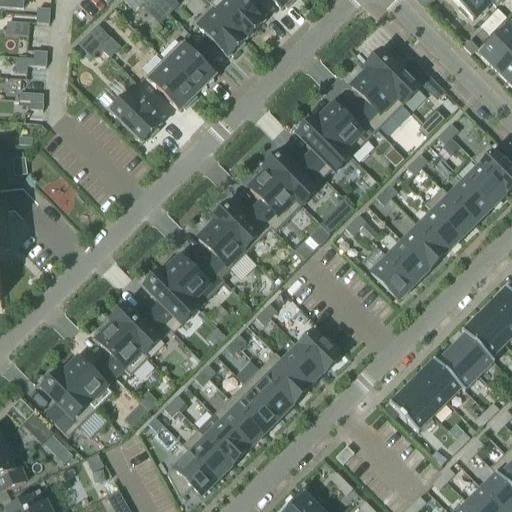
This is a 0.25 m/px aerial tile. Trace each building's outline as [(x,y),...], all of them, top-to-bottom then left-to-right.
[(0,0),(0,9),(23,11),(23,0),(0,0)] [(140,0),(150,10),(156,4),(160,0),(140,0)] [(169,17),(179,7),(171,0),(160,0),(156,4),(169,17)] [(203,0),(211,8),(246,42),(263,25),(238,0),(203,0)] [(270,0),(283,12),(286,9),(287,10),(297,0),(270,0)] [(449,0),(460,11),(458,13),(466,20),(468,18),(473,23),(474,22),(474,21),(490,5),(491,5),(486,0),(449,0)] [(486,0),(491,5),(490,5),(496,10),(505,0),(486,0)] [(159,26),(169,17),(156,4),(150,10),(146,14),(159,26)] [(211,8),(194,26),(228,60),(232,57),(233,58),(245,47),(243,45),(246,42),(211,8)] [(49,19),(50,11),(38,10),(37,18),(49,19)] [(37,26),(48,27),(49,19),(37,18),(37,26)] [(17,25),(16,38),(26,39),(27,26),(17,25)] [(98,28),(88,37),(101,50),(110,40),(98,28)] [(511,31),(508,28),(479,57),(493,71),(511,52),(511,31)] [(101,50),(88,37),(78,47),(91,60),(101,50)] [(470,43),(463,49),(471,57),(478,50),(470,43)] [(198,96),(215,79),(181,44),(163,61),(198,96)] [(511,52),(493,71),(507,85),(511,79),(511,52)] [(46,62),(47,54),(35,53),(34,61),(46,62)] [(382,53),(366,69),(404,107),(420,91),(417,89),(420,86),(409,75),(406,78),(382,53)] [(34,61),(34,69),(45,70),(46,62),(34,61)] [(163,61),(145,79),(180,114),(183,111),(185,113),(197,101),(195,99),(198,96),(163,61)] [(369,73),(351,90),(362,101),(354,110),(377,134),(404,107),(366,69),(365,70),(369,73)] [(145,143),(146,145),(159,133),(157,131),(160,128),(152,121),(154,119),(143,108),(141,109),(125,93),(107,112),(142,146),(145,143)] [(20,103),(31,104),(43,105),(44,97),(20,95),(20,103)] [(42,113),(43,105),(31,104),(31,112),(42,113)] [(314,121),(313,122),(351,160),(377,134),(354,110),(345,118),(334,107),(317,124),(314,121)] [(419,130),(428,139),(445,122),(436,113),(419,130)] [(313,122),(297,138),(311,152),(303,160),(323,181),(332,172),(335,176),(351,160),(313,122)] [(451,127),(443,134),(451,141),(458,134),(451,127)] [(443,134),(437,140),(444,148),(451,141),(443,134)] [(23,148),(31,148),(32,140),(20,140),(19,148),(23,148)] [(406,142),(400,148),(409,157),(415,151),(406,142)] [(511,170),(488,146),(472,161),(506,196),(511,189),(511,170)] [(280,155),(264,171),(302,209),(318,193),(311,186),(319,178),(323,181),(303,160),(294,169),(280,155)] [(420,157),(414,163),(421,171),(428,165),(420,157)] [(24,161),(12,163),(14,175),(15,179),(26,178),(26,174),(24,161)] [(478,169),(464,183),(490,211),(505,197),(506,196),(472,161),(471,162),(478,169)] [(414,163),(406,170),(414,178),(421,171),(414,163)] [(266,175),(249,192),(260,203),(251,211),(275,235),(302,209),(264,171),(263,172),(266,175)] [(464,183),(448,199),(475,226),(490,211),(464,183)] [(389,188),(382,195),(389,203),(397,196),(389,188)] [(442,192),(426,207),(460,241),(475,226),(448,199),(442,192)] [(382,195),(376,202),(383,209),(389,203),(382,195)] [(344,203),(320,227),(329,236),(354,212),(344,203)] [(229,206),(213,222),(247,256),(271,232),(275,236),(275,235),(251,211),(243,220),(229,206)] [(432,215),(418,229),(445,257),(445,256),(460,241),(426,207),(425,208),(432,215)] [(0,298),(0,252),(9,252),(5,213),(0,213),(0,312),(2,312),(0,298)] [(359,232),(366,225),(359,218),(352,225),(359,232)] [(215,226),(198,243),(209,253),(200,262),(224,286),(225,285),(222,282),(247,256),(213,222),(212,222),(215,226)] [(352,239),(359,232),(352,225),(345,232),(352,239)] [(418,229),(402,244),(429,272),(445,257),(418,229)] [(402,244),(387,260),(414,287),(429,272),(402,244)] [(303,246),(295,255),(304,264),(313,256),(303,246)] [(161,273),(160,274),(198,312),(224,286),(200,262),(192,271),(181,260),(164,277),(161,273)] [(387,260),(371,276),(398,303),(414,287),(387,260)] [(160,274),(144,290),(158,304),(149,313),(173,337),(198,312),(160,274)] [(511,295),(507,290),(505,291),(506,292),(491,306),(511,326),(511,295)] [(505,349),(511,341),(511,326),(491,306),(477,320),(505,349)] [(127,307),(110,323),(148,361),(149,360),(146,357),(169,333),(173,337),(149,313),(141,321),(127,307)] [(269,308),(262,315),(269,322),(276,315),(269,308)] [(262,315),(256,321),(263,328),(269,322),(262,315)] [(491,362),(505,349),(477,320),(463,334),(462,334),(494,366),(495,365),(491,362)] [(110,323),(93,341),(107,355),(98,363),(115,380),(124,372),(131,379),(148,361),(110,323)] [(312,332),(295,348),(323,377),(340,360),(312,332)] [(493,366),(493,367),(494,366),(462,334),(462,335),(465,338),(451,352),(479,380),(493,366)] [(238,338),(231,345),(238,352),(245,345),(238,338)] [(231,345),(225,351),(232,358),(238,352),(231,345)] [(275,357),(274,358),(308,392),(322,379),(323,377),(295,348),(293,350),(281,363),(275,357)] [(465,394),(479,380),(451,352),(437,366),(465,395),(466,394),(465,394)] [(270,361),(259,373),(293,407),(305,396),(308,392),(274,358),(270,361)] [(58,375),(96,413),(113,396),(106,389),(115,380),(98,363),(90,372),(79,361),(62,378),(58,375)] [(464,395),(465,395),(437,366),(436,367),(433,364),(432,365),(419,377),(448,406),(461,392),(464,395)] [(207,368),(200,376),(207,383),(214,376),(207,368)] [(253,378),(243,388),(277,422),(287,412),(292,407),(293,408),(293,407),(259,373),(253,378)] [(58,375),(42,391),(56,405),(44,417),(68,441),(96,413),(58,375)] [(200,376),(194,382),(201,389),(207,383),(200,376)] [(433,420),(448,406),(419,377),(405,392),(433,420)] [(236,395),(228,403),(262,437),(270,429),(277,422),(243,388),(236,395)] [(407,425),(418,436),(419,435),(419,434),(433,420),(405,392),(391,406),(390,406),(389,407),(400,418),(400,419),(406,426),(407,425)] [(177,399),(170,406),(177,413),(184,406),(177,399)] [(219,412),(213,418),(220,425),(247,452),(249,451),(248,451),(253,446),(262,437),(228,403),(219,412)] [(140,406),(132,413),(143,424),(151,416),(140,406)] [(170,406),(164,412),(171,419),(177,413),(170,406)] [(490,421),(498,413),(492,407),(484,415),(490,421)] [(504,427),(511,420),(506,414),(498,422),(504,427)] [(482,429),(490,421),(484,415),(476,423),(482,429)] [(34,418),(24,427),(44,447),(53,439),(54,438),(34,418)] [(213,418),(198,433),(205,440),(232,467),(247,452),(220,425),(213,418)] [(155,421),(148,428),(155,435),(162,428),(155,421)] [(496,435),(504,427),(498,422),(490,429),(496,435)] [(198,433),(183,448),(217,483),(232,467),(198,433)] [(461,449),(469,441),(463,435),(455,443),(461,449)] [(0,493),(0,495),(26,484),(20,470),(13,473),(10,463),(16,461),(9,444),(3,447),(0,440),(0,493)] [(453,457),(461,449),(455,443),(447,451),(453,457)] [(475,456),(483,449),(477,443),(469,451),(475,456)] [(189,456),(167,478),(180,502),(192,490),(201,499),(217,483),(183,448),(182,449),(189,456)] [(467,464),(475,456),(469,451),(461,458),(467,464)] [(511,464),(504,457),(490,471),(511,493),(511,464)] [(97,459),(87,465),(93,476),(103,470),(97,459)] [(495,477),(481,491),(502,511),(511,511),(511,493),(490,471),(489,472),(495,477)] [(445,485),(453,477),(448,472),(440,479),(445,485)] [(339,490),(344,484),(336,476),(331,482),(339,490)] [(437,493),(445,485),(440,479),(432,487),(437,493)] [(347,497),(352,492),(344,484),(339,490),(347,497)] [(480,492),(467,506),(473,511),(502,511),(481,491),(480,492)] [(39,492),(5,510),(6,511),(49,511),(45,504),(39,492)] [(316,511),(319,510),(304,496),(305,496),(303,494),(292,506),(291,505),(285,511),(316,511)] [(118,495),(107,501),(113,511),(124,506),(118,495)] [(415,511),(418,511),(425,506),(419,500),(411,508),(415,511)]
